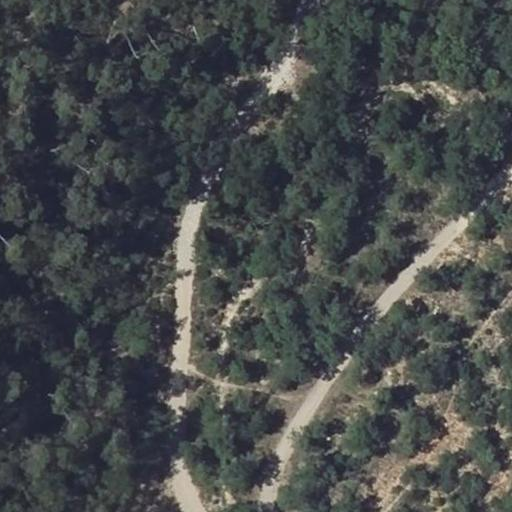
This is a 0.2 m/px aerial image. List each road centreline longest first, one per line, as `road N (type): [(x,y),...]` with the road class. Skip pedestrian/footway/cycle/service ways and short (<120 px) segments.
road 1 (track): [(220,511),(187,440),(176,287),(225,135),(296,0)]
road 2 (track): [(511,171),(353,338),(303,441),(291,511)]
